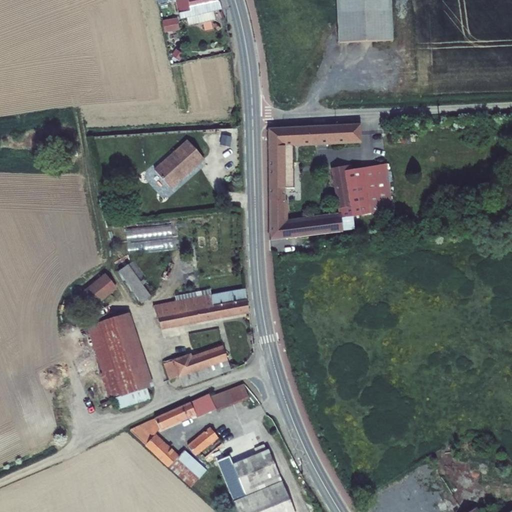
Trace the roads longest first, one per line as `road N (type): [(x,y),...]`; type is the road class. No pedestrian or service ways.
road 1 (secondary): [(338,511),(297,434),(268,345),(251,119)]
road 2 (track): [(0,481),(154,407),(285,361)]
road 3 (unclassified): [(511,106),(251,119)]
road 4 (secondary): [(251,119),(234,0)]
